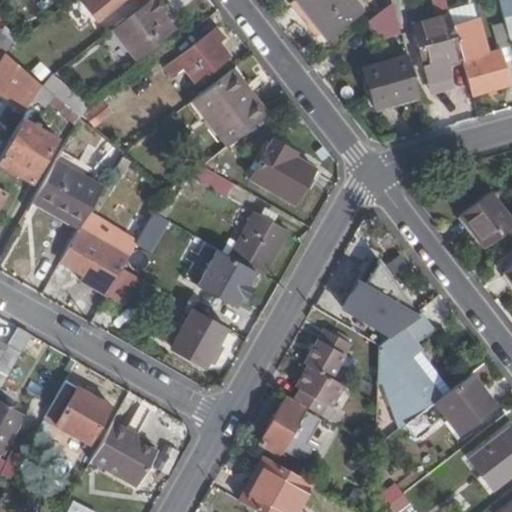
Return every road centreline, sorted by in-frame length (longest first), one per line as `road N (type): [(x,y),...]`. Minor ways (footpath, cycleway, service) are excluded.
road 1 (residential): [(223,424),(370,169)]
road 2 (residential): [(223,424),(0,298)]
road 3 (residential): [(511,353),(370,169)]
road 4 (residential): [(370,169),(237,0)]
road 5 (residential): [(370,169),(511,130)]
